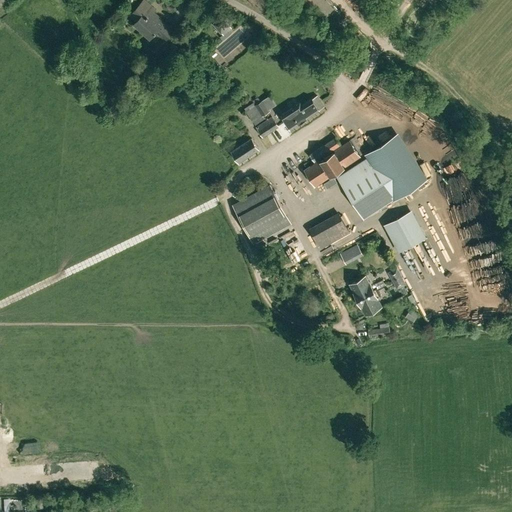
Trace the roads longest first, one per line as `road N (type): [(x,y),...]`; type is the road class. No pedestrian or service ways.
road 1 (track): [(352,327),(362,347),(367,511)]
road 2 (unclassified): [(225,0),(348,80)]
